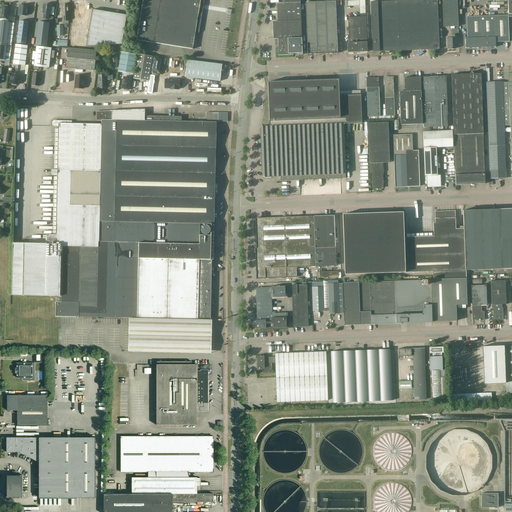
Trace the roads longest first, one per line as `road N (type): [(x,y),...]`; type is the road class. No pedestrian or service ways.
road 1 (unclassified): [(235,342),(511,332)]
road 2 (unclassified): [(511,196),(236,205)]
road 3 (unclassified): [(246,68),(511,60)]
road 4 (unclassified): [(243,100),(0,95)]
road 5 (unclassified): [(236,511),(235,342)]
road 6 (unknown): [(27,236),(38,97)]
road 7 (unclassified): [(235,342),(236,205)]
